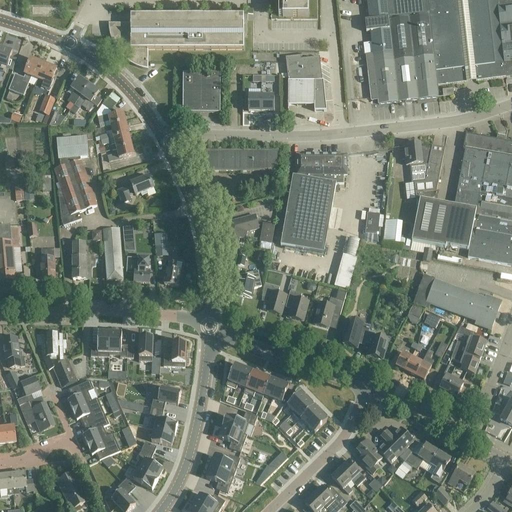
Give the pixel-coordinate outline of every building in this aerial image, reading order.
[(282,0),(283,17),(309,17),(308,0),(282,0)] [(367,0),(369,19),(365,19),(367,31),(371,31),(373,55),(393,53),(394,62),(434,58),(429,17),(427,0),(367,0)] [(439,98),(438,87),(505,79),(504,65),(504,64),(497,0),(427,0),(429,17),(434,58),(435,72),(436,72),(438,86),(437,86),(439,98)] [(511,0),(497,0),(504,64),(504,65),(505,79),(511,78),(511,0)] [(244,20),(131,20),(131,25),(109,25),(108,25),(108,27),(108,28),(109,31),(109,34),(110,37),(111,40),(112,43),(113,45),(114,48),(116,51),(118,54),(120,56),(124,60),(129,64),(131,66),(133,67),(135,68),(137,69),(142,70),(147,72),(148,71),(148,60),(150,60),(150,52),(245,52),(245,38),(244,38),(244,20)] [(13,52),(0,48),(0,72),(5,74),(7,67),(8,67),(13,52)] [(373,55),(367,56),(372,101),(378,101),(379,105),(438,98),(439,98),(437,86),(438,86),(436,72),(435,72),(434,58),(394,62),(393,53),(373,55)] [(290,89),(288,89),(288,106),(314,107),(314,112),(326,112),(323,82),(322,83),(320,58),(302,60),(301,58),(302,58),(302,57),(286,59),(288,79),(289,79),(290,89)] [(44,64),(31,59),(25,75),(24,79),(15,75),(9,91),(24,97),(29,84),(35,87),(44,64)] [(34,89),(47,94),(57,70),(44,64),(35,87),(34,89)] [(221,74),(183,74),(183,114),(220,114),(221,74)] [(71,90),(75,92),(68,102),(74,106),(89,86),(79,79),(71,90)] [(82,107),(89,113),(94,106),(97,108),(102,101),(96,97),(99,93),(89,86),(74,106),(70,112),(76,115),(82,107)] [(442,90),(443,98),(454,96),(453,89),(442,90)] [(49,117),(56,100),(45,96),(39,113),(49,117)] [(274,113),(274,97),(249,97),(249,113),(274,113)] [(116,104),(108,98),(102,106),(110,112),(116,104)] [(46,126),(53,128),(56,119),(58,120),(60,116),(58,115),(52,112),(46,126)] [(126,123),(124,113),(109,117),(109,116),(98,118),(99,124),(109,121),(111,127),(126,123)] [(19,124),(22,117),(13,114),(10,121),(19,124)] [(112,132),(106,133),(107,135),(108,135),(109,139),(113,138),(129,134),(126,123),(111,127),(112,132)] [(113,138),(116,149),(132,145),(129,134),(113,138)] [(494,155),(507,158),(511,158),(511,143),(505,143),(506,138),(497,136),(496,141),(466,135),(463,149),(472,151),(494,155)] [(54,170),(56,176),(61,190),(58,191),(61,219),(63,228),(82,221),(79,214),(98,207),(81,161),(80,159),(88,159),(87,138),(57,141),(58,161),(60,161),(60,168),(54,170)] [(116,149),(117,155),(108,157),(109,163),(119,160),(119,159),(134,155),(132,145),(116,149)] [(420,145),(404,147),(406,167),(410,167),(412,184),(405,185),(407,201),(416,200),(435,198),(436,193),(445,149),(432,147),(431,150),(420,148),(420,145)] [(0,157),(8,153),(5,147),(0,149),(0,157)] [(203,172),(252,172),(256,152),(223,152),(223,150),(222,149),(221,149),(219,149),(218,150),(217,152),(203,152),(203,158),(200,158),(200,160),(199,162),(200,164),(200,166),(203,166),(203,172)] [(492,167),(494,155),(472,151),(470,162),(492,167)] [(278,152),(256,152),(252,172),(278,172),(278,152)] [(293,177),(281,247),(324,254),(336,185),(344,185),(344,176),(347,176),(347,157),(347,156),(337,156),(321,156),(321,153),(313,153),(313,156),(297,156),(297,176),(298,176),(298,178),(293,177)] [(495,223),(499,201),(502,188),(507,158),(494,155),(492,167),(485,202),(481,221),(495,223)] [(502,188),(511,190),(511,158),(507,158),(502,188)] [(14,160),(5,160),(5,169),(15,168),(14,160)] [(470,162),(463,198),(485,202),(492,167),(470,162)] [(131,186),(117,192),(122,204),(131,202),(129,197),(135,194),(135,196),(141,194),(142,197),(148,194),(148,196),(155,193),(154,189),(149,176),(130,184),(131,186)] [(51,180),(43,181),(43,193),(51,192),(51,180)] [(24,188),(15,188),(16,202),(25,201),(25,192),(24,188)] [(511,190),(502,188),(499,201),(511,203),(511,190)] [(463,198),(461,208),(457,207),(456,214),(459,214),(457,228),(479,232),(481,221),(485,202),(463,198)] [(453,248),(455,236),(456,235),(450,234),(448,244),(426,239),(433,207),(437,208),(438,204),(422,201),(413,243),(446,250),(446,248),(447,248),(447,247),(453,248)] [(495,223),(493,234),(511,237),(511,203),(499,201),(495,223)] [(456,235),(457,228),(459,214),(456,214),(457,207),(438,204),(437,208),(433,207),(426,239),(448,244),(450,234),(456,235)] [(380,216),(368,215),(366,234),(377,236),(380,216)] [(255,216),(225,224),(222,236),(228,237),(225,254),(236,256),(239,239),(246,240),(247,233),(259,230),(255,216)] [(456,235),(455,236),(465,238),(463,250),(469,252),(468,259),(470,259),(473,243),(474,238),(491,242),(493,234),(495,223),(481,221),(479,232),(457,228),(456,235)] [(263,224),(259,243),(271,245),(275,226),(263,224)] [(35,226),(27,227),(28,240),(36,239),(35,226)] [(0,282),(15,281),(12,249),(19,249),(17,229),(10,230),(10,227),(0,227),(0,282)] [(123,227),(124,235),(133,234),(132,227),(123,227)] [(103,231),(107,282),(122,280),(119,230),(103,231)] [(101,242),(101,232),(91,233),(92,243),(101,242)] [(511,237),(493,234),(491,242),(474,238),(473,243),(490,246),(489,255),(496,257),(498,243),(511,245),(511,237)] [(455,236),(453,248),(463,250),(465,238),(455,236)] [(343,259),(335,287),(349,291),(357,262),(357,260),(355,259),(359,246),(360,241),(350,238),(348,243),(345,257),(343,256),(343,259)] [(473,243),(470,259),(494,264),(496,257),(489,255),(490,246),(473,243)] [(494,264),(500,265),(511,267),(511,245),(498,243),(496,257),(494,264)] [(85,258),(85,247),(72,247),(72,280),(85,280),(85,281),(91,281),(90,258),(85,258)] [(155,248),(156,258),(168,257),(169,256),(168,247),(155,248)] [(430,264),(432,252),(426,250),(423,263),(430,264)] [(41,260),(40,260),(41,281),(54,280),(54,260),(54,259),(53,251),(49,251),(41,252),(41,260)] [(240,257),(237,267),(244,269),(246,258),(240,257)] [(127,259),(126,274),(134,275),(134,276),(134,283),(136,283),(136,285),(140,285),(140,284),(149,284),(150,274),(148,274),(149,259),(139,258),(139,259),(127,259)] [(166,269),(164,285),(178,288),(179,288),(181,272),(176,271),(177,263),(169,261),(168,269),(166,269)] [(245,278),(239,276),(235,296),(252,299),(254,291),(261,289),(258,273),(245,276),(245,278)] [(498,314),(502,303),(486,297),(484,300),(435,282),(434,284),(423,280),(414,306),(425,310),(427,305),(476,323),(475,326),(491,332),(495,321),(498,322),(501,316),(498,314)] [(287,297),(278,295),(279,289),(265,285),(262,298),(270,301),(267,312),(281,316),(287,297)] [(286,305),(292,307),(289,319),(303,323),(309,303),(300,301),(302,295),(290,292),(286,305)] [(347,294),(338,292),(336,300),(331,299),(329,307),(320,304),(314,326),(328,330),(332,318),(339,320),(347,294)] [(409,315),(419,320),(424,312),(413,306),(409,315)] [(428,316),(424,324),(436,330),(440,322),(428,316)] [(348,321),(343,338),(345,339),(343,345),(357,349),(358,345),(361,337),(366,338),(367,338),(368,333),(369,333),(370,327),(348,321)] [(457,344),(453,355),(479,365),(482,358),(483,358),(485,353),(484,352),(486,346),(470,340),(473,334),(460,328),(456,335),(465,338),(463,346),(457,344)] [(92,346),(91,359),(109,359),(110,334),(98,333),(98,346),(92,346)] [(366,338),(365,344),(371,345),(368,357),(383,361),(388,341),(374,337),(375,334),(369,333),(368,333),(367,338),(366,338)] [(110,334),(109,359),(110,359),(110,357),(120,357),(120,360),(127,360),(128,347),(122,347),(122,334),(110,334)] [(46,357),(44,358),(49,371),(53,368),(62,389),(77,383),(67,361),(63,363),(63,357),(62,336),(59,336),(59,335),(45,335),(46,357)] [(4,340),(6,361),(8,360),(9,370),(22,369),(22,368),(25,368),(23,359),(20,359),(18,338),(4,340)] [(140,338),(139,363),(152,364),(152,360),(153,338),(140,338)] [(447,352),(441,365),(448,367),(451,360),(453,355),(457,345),(457,344),(458,340),(455,339),(454,339),(447,352)] [(164,356),(164,369),(185,370),(186,344),(173,343),(173,356),(164,356)] [(413,343),(410,349),(420,354),(423,348),(419,346),(413,343)] [(435,356),(441,360),(448,347),(441,344),(435,356)] [(433,354),(429,351),(427,355),(422,363),(415,377),(424,382),(434,363),(430,361),(433,354)] [(396,367),(415,377),(422,363),(403,353),(396,367)] [(453,355),(451,360),(460,364),(457,371),(467,374),(475,377),(475,376),(475,375),(477,376),(479,370),(477,369),(479,365),(453,355)] [(235,365),(226,387),(235,391),(244,369),(235,365)] [(446,377),(440,390),(457,398),(463,386),(461,384),(467,374),(457,371),(448,367),(444,376),(446,377)] [(244,369),(235,391),(236,391),(238,386),(246,390),(244,394),(253,373),(244,369)] [(13,392),(22,388),(15,373),(6,377),(13,392)] [(253,373),(244,394),(253,398),(262,376),(253,373)] [(262,376),(253,398),(254,398),(256,393),(264,397),(271,380),(262,376)] [(34,401),(32,395),(41,392),(36,379),(21,384),(26,397),(17,401),(20,406),(34,401)] [(271,380),(264,397),(273,400),(280,383),(271,380)] [(73,399),(68,401),(70,405),(72,411),(98,400),(92,402),(88,394),(94,391),(90,382),(69,391),(73,399)] [(280,383),(273,400),(282,404),(289,387),(280,383)] [(156,388),(152,409),(164,412),(166,404),(178,407),(181,394),(179,394),(180,392),(174,390),(173,392),(156,388)] [(300,393),(287,406),(294,413),(307,401),(300,393)] [(511,399),(500,421),(511,427),(511,399)] [(98,400),(72,411),(75,418),(75,417),(77,422),(81,420),(85,427),(106,418),(98,400)] [(121,408),(132,411),(133,405),(118,401),(121,408)] [(307,401),(294,413),(301,420),(314,407),(307,401)] [(31,403),(20,408),(27,426),(36,422),(40,433),(54,427),(45,405),(44,406),(34,410),(31,403)] [(120,412),(116,404),(110,407),(114,414),(120,412)] [(314,407),(301,420),(308,427),(321,414),(314,407)] [(152,409),(150,415),(162,418),(164,412),(152,409)] [(226,417),(222,428),(247,437),(245,436),(249,426),(254,428),(255,425),(258,419),(246,414),(244,420),(243,423),(226,417)] [(321,414),(308,427),(315,434),(328,421),(321,414)] [(150,415),(149,419),(152,420),(152,422),(150,431),(175,437),(178,425),(162,421),(162,418),(150,415)] [(267,415),(265,421),(272,424),(276,418),(267,415)] [(6,444),(17,443),(15,428),(18,427),(17,416),(11,417),(12,427),(4,428),(6,444)] [(88,434),(83,436),(85,440),(88,446),(113,435),(107,437),(104,429),(109,426),(106,418),(85,427),(88,434)] [(289,426),(283,432),(286,435),(290,430),(292,429),(289,426)] [(223,429),(219,440),(231,444),(229,450),(241,454),(243,449),(243,448),(247,437),(222,428),(222,429),(223,429)] [(122,432),(126,441),(133,438),(130,429),(122,432)] [(411,454),(406,449),(413,442),(400,430),(392,438),(386,433),(381,438),(387,443),(378,452),(390,465),(398,457),(403,463),(407,459),(411,454)] [(150,431),(154,432),(153,435),(151,443),(172,448),(174,437),(175,437),(150,431)] [(113,435),(88,446),(90,453),(92,457),(97,455),(100,463),(121,453),(113,435)] [(357,452),(362,457),(358,461),(372,476),(379,469),(376,466),(382,460),(374,452),(376,450),(368,441),(357,452)] [(145,444),(143,449),(154,454),(157,449),(145,444)] [(407,459),(394,474),(402,480),(411,467),(418,471),(419,468),(426,473),(438,453),(427,445),(419,458),(412,453),(411,454),(407,459)] [(143,449),(139,457),(141,458),(150,463),(154,454),(143,449)] [(438,453),(426,473),(433,477),(430,480),(441,487),(448,476),(443,473),(451,461),(438,453)] [(214,458),(210,469),(234,478),(238,467),(240,461),(229,457),(226,462),(214,458)] [(141,458),(135,469),(158,482),(158,481),(163,471),(150,463),(141,458)] [(277,471),(280,468),(274,462),(268,467),(277,471)] [(350,463),(341,471),(352,482),(357,488),(366,480),(350,463)] [(475,476),(460,467),(449,485),(454,489),(459,481),(468,487),(475,476)] [(137,470),(132,480),(152,492),(158,482),(135,469),(137,470)] [(210,469),(206,480),(218,485),(216,491),(228,495),(230,489),(234,478),(210,469)] [(347,486),(352,482),(341,471),(332,479),(343,490),(349,496),(353,493),(347,486)] [(68,503),(72,511),(79,511),(82,511),(80,507),(89,503),(85,494),(74,473),(57,482),(68,503)] [(25,474),(11,475),(13,490),(14,496),(20,496),(19,493),(19,490),(25,489),(26,493),(26,494),(27,494),(34,493),(33,481),(26,481),(25,474)] [(7,497),(14,496),(11,475),(0,476),(0,494),(0,498),(7,497)] [(382,478),(377,483),(382,488),(387,483),(382,478)] [(264,484),(265,483),(260,479),(256,486),(261,487),(264,484)] [(375,480),(368,487),(377,496),(382,489),(375,480)] [(128,481),(123,485),(132,494),(136,490),(128,481)] [(121,493),(112,501),(121,511),(130,511),(136,508),(127,499),(132,494),(123,485),(118,490),(121,493)] [(320,487),(313,494),(314,496),(314,497),(324,508),(329,504),(335,510),(339,506),(333,500),(333,499),(322,488),(322,489),(320,487)] [(435,497),(444,508),(452,501),(440,488),(435,497)] [(434,511),(425,502),(427,500),(422,494),(412,503),(418,509),(419,507),(423,511),(434,511)] [(200,496),(194,506),(204,511),(220,511),(222,509),(225,504),(215,497),(211,502),(200,496)] [(328,511),(324,508),(314,497),(305,505),(311,511),(328,511)] [(356,502),(350,507),(354,511),(365,511),(364,511),(356,502)] [(503,511),(493,503),(487,511),(488,511),(503,511)]
